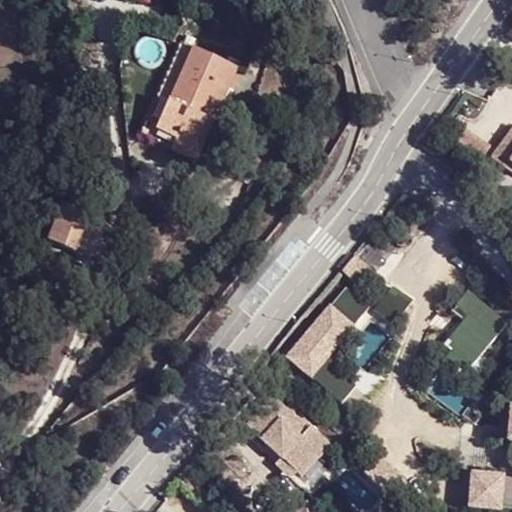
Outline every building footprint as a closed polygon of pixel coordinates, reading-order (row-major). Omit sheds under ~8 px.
[(203,106),(210,109),(217,112),(236,71),(179,44),(138,136),(188,157),(193,145),(205,121),(198,117),(203,106)] [(198,117),(205,121),(210,109),(203,106),(198,117)] [(205,121),(193,145),(201,149),(212,123),(205,121)] [(511,128),(510,127),(491,153),(511,168),(511,128)] [(460,133),(454,158),(480,164),(485,138),(460,133)] [(511,168),(491,153),(487,159),(511,177),(511,168)] [(91,217),(68,207),(65,206),(50,243),(75,253),(91,217)] [(328,372),(321,366),(336,348),(367,314),(344,294),(283,362),(336,409),(350,392),(328,372)] [(343,355),(336,348),(321,366),(328,372),(343,355)] [(326,439),(271,392),(243,425),(279,455),(295,468),(299,472),(326,439)] [(295,468),(279,455),(274,462),(289,475),(295,468)] [(500,476),(471,473),(468,507),(497,510),(500,476)] [(320,511),(306,500),(295,511),(320,511)] [(393,511),(380,500),(368,511),(393,511)]
